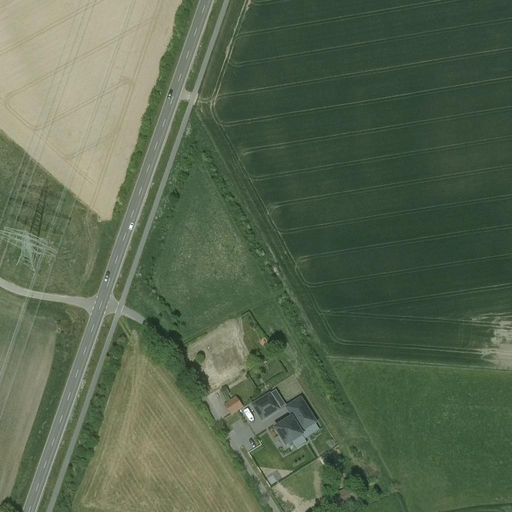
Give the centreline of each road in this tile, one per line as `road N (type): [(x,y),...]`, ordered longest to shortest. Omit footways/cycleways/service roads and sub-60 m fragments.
road 1 (secondary): [(99,305),(206,0)]
road 2 (unclassified): [(99,305),(131,315),(172,350),(276,511)]
road 3 (secondary): [(28,511),(99,305)]
